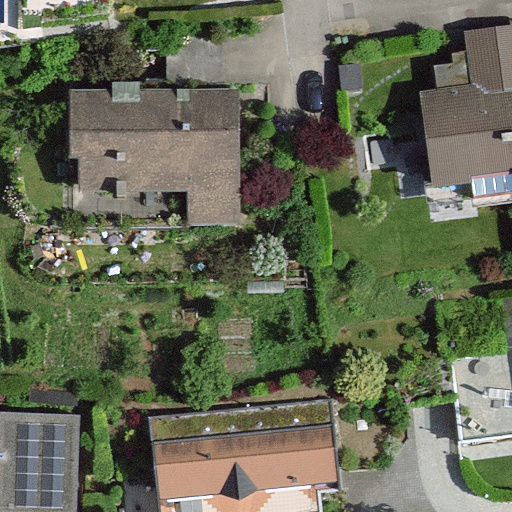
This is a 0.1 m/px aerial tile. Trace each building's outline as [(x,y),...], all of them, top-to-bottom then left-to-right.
[(443,56),(462,187),(511,180),(511,22),(482,26),(486,50),(443,56)] [(277,93),(103,98),(106,195),(225,192),(226,227),(280,225),(277,93)] [(511,370),(473,377),(485,448),(511,443),(511,370)] [(373,406),(189,425),(197,511),(346,511),(345,498),(382,495),(373,406)] [(0,432),(0,511),(90,511),(113,511),(112,418),(32,419),(32,432),(0,432)]
